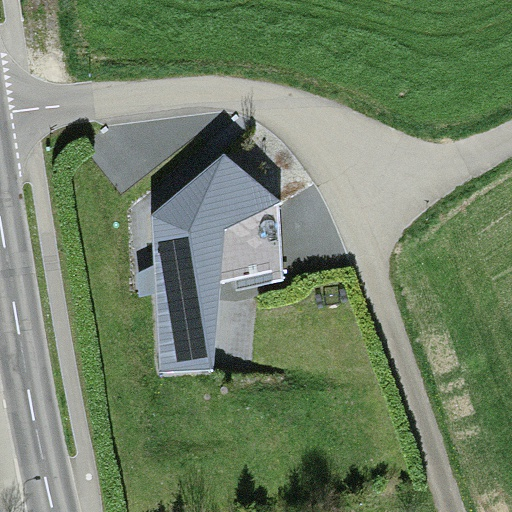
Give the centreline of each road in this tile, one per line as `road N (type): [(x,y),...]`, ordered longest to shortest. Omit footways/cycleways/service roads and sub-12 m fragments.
road 1 (tertiary): [(53,511),(0,208)]
road 2 (track): [(359,232),(451,511)]
road 3 (track): [(359,232),(511,130)]
